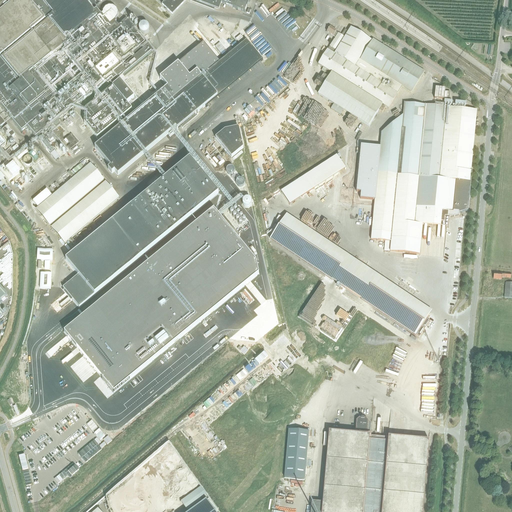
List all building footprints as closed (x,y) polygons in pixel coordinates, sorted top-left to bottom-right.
[(0,0),(0,10),(1,12),(0,12),(0,56),(5,62),(50,25),(29,0),(0,0)] [(83,49),(45,3),(42,0),(29,0),(50,25),(5,62),(30,93),(83,49)] [(83,49),(103,32),(89,15),(94,10),(85,0),(49,0),(45,3),(83,49)] [(146,0),(147,0),(146,0),(166,0),(167,1),(165,3),(164,5),(168,9),(172,13),(180,6),(185,0),(191,0),(201,4),(214,9),(215,8),(215,7),(217,8),(219,9),(220,6),(221,3),(222,3),(222,4),(229,6),(236,9),(241,11),(245,12),(248,4),(249,0),(146,0)] [(96,9),(94,10),(89,15),(103,32),(106,36),(118,26),(115,23),(117,21),(115,20),(118,17),(118,13),(116,9),(113,7),(109,6),(105,8),(103,11),(103,13),(101,14),(96,9)] [(30,93),(55,123),(125,65),(148,46),(146,43),(126,19),(118,26),(106,36),(103,32),(83,49),(30,93)] [(318,65),(332,73),(318,95),(369,127),(383,105),(388,109),(402,87),(411,93),(424,72),(372,39),(371,41),(351,28),(348,32),(345,30),(342,35),(338,34),(336,32),(336,31),(330,27),(327,32),(333,36),(331,38),(334,40),(318,65)] [(257,53),(246,40),(169,104),(161,93),(148,104),(95,148),(110,167),(107,169),(111,174),(114,172),(117,176),(173,130),(175,128),(177,131),(205,107),(206,108),(263,60),(257,53)] [(21,132),(27,127),(36,139),(40,136),(55,123),(30,93),(5,62),(0,56),(0,106),(12,121),(21,132)] [(97,139),(132,110),(127,104),(134,98),(120,81),(113,87),(85,109),(84,123),(97,139)] [(435,88),(434,99),(449,100),(450,93),(445,92),(445,89),(435,88)] [(362,146),(360,167),(371,168),(372,158),(379,158),(371,240),(385,241),(391,242),(390,252),(419,254),(422,225),(426,225),(430,225),(435,226),(439,226),(444,227),(447,227),(448,218),(449,218),(460,216),(459,213),(462,213),(468,211),(473,159),(476,125),(477,123),(477,121),(477,118),(478,111),(405,103),(403,115),(381,133),(381,136),(378,136),(377,148),(362,146)] [(314,110),(307,122),(322,131),(331,117),(321,110),(319,113),(314,110)] [(8,127),(2,131),(10,140),(15,135),(8,127)] [(345,127),(324,142),(328,147),(340,139),(339,138),(348,132),(345,127)] [(225,131),(215,138),(231,158),(243,148),(239,128),(225,131)] [(72,134),(64,141),(66,143),(68,142),(70,145),(68,147),(70,150),(79,143),(72,134)] [(14,157),(0,167),(0,168),(10,182),(19,176),(23,172),(25,171),(14,157)] [(78,276),(63,288),(65,290),(73,300),(79,308),(218,194),(215,189),(190,158),(66,260),(78,276)] [(50,226),(104,181),(90,164),(53,196),(40,206),(36,209),(50,226)] [(225,169),(225,171),(226,172),(227,174),(228,174),(230,175),(232,174),(233,173),(234,172),(235,170),(235,168),(234,167),(233,166),(231,165),(229,165),(228,165),(226,166),(225,167),(225,169)] [(63,177),(66,181),(73,174),(71,171),(63,177)] [(31,182),(23,172),(19,176),(27,186),(31,182)] [(235,180),(235,182),(236,183),(237,184),(239,185),(240,185),(242,185),(243,184),(244,182),(245,181),(245,179),(244,177),(243,176),(241,176),(240,175),(238,176),(237,177),(236,178),(235,180)] [(293,184),(302,198),(314,190),(305,176),(293,184)] [(65,244),(119,199),(105,182),(52,228),(65,244)] [(35,200),(40,206),(53,196),(47,189),(35,200)] [(242,202),(242,204),(243,205),(244,207),(246,207),(247,208),(249,207),(250,206),(251,205),(252,203),(252,201),(251,200),(250,199),(248,198),(246,198),(245,198),(243,199),(242,201),(242,202)] [(511,199),(508,199),(504,255),(502,255),(501,270),(503,270),(502,272),(511,272),(511,199)] [(213,212),(65,335),(115,394),(262,271),(215,215),(213,212)] [(270,239),(332,280),(348,256),(287,214),(276,231),(273,228),(272,230),(270,233),(273,235),(270,239)] [(53,249),(37,248),(36,260),(52,261),(53,249)] [(377,275),(348,256),(332,280),(361,299),(375,278),(377,275)] [(52,273),(39,272),(39,289),(51,289),(52,273)] [(375,278),(361,299),(419,338),(425,329),(421,327),(430,315),(375,278)] [(319,299),(299,332),(313,340),(333,307),(333,308),(337,302),(334,301),(336,298),(339,299),(341,294),(340,293),(341,290),(331,284),(321,300),(319,299)] [(310,511),(422,511),(429,441),(388,437),(388,438),(370,436),(370,435),(367,435),(369,422),(366,419),(359,418),(357,421),(355,434),(329,432),(323,503),(312,502),(310,511)] [(288,430),(284,479),(304,480),(309,432),(288,430)] [(209,499),(190,511),(218,511),(209,499)]
